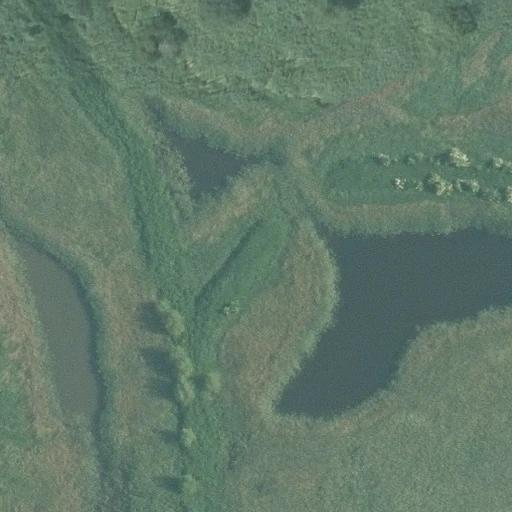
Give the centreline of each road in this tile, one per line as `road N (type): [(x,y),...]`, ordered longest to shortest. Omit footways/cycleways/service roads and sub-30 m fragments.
road 1 (track): [(30,0),(139,182),(183,349),(195,511)]
road 2 (track): [(179,331),(281,201),(318,178),(376,170),(511,181)]
